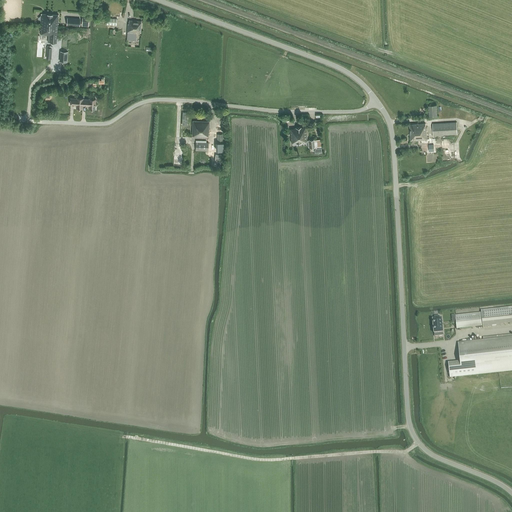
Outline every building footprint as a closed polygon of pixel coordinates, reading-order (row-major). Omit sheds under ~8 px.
[(57,43),(58,25),(58,15),(59,15),(41,13),(41,14),(40,29),(41,29),(41,34),(50,35),(50,42),(48,42),(57,43)] [(141,33),(142,21),(130,20),(129,24),(128,24),(127,40),(136,41),(137,32),(141,33)] [(76,105),(76,108),(83,108),(83,105),(83,99),(83,98),(77,98),(71,98),(70,105),(76,105)] [(83,105),(89,106),(89,109),(95,109),(96,99),(89,99),(83,99),(83,105)] [(429,116),(438,116),(437,105),(429,105),(429,116)] [(193,136),(207,136),(208,136),(208,132),(209,132),(210,122),(193,121),(193,136)] [(457,122),(433,124),(433,135),(457,134),(457,122)] [(426,123),(410,124),(411,140),(423,139),(427,139),(426,128),(426,123)] [(294,129),(290,129),(292,143),(307,142),(306,127),(294,128),(294,129)] [(217,134),(217,142),(223,142),(226,142),(226,134),(217,134)] [(317,139),(308,140),(309,148),(316,147),(317,148),(315,148),(315,153),(322,152),(321,147),(321,139),(317,139)] [(470,147),(470,146),(470,145),(469,143),(467,142),(466,141),(465,141),(463,141),(462,142),(461,142),(461,143),(460,144),(460,146),(460,148),(461,150),(462,151),(464,152),(465,152),(466,151),(467,151),(468,150),(469,149),(470,148),(470,147)] [(208,142),(196,142),(196,150),(208,150),(208,142)] [(480,313),(456,316),(456,318),(457,330),(482,327),(480,313)] [(434,334),(438,334),(439,337),(444,336),(442,319),(440,319),(440,316),(435,317),(435,320),(433,320),(434,326),(433,326),(434,326),(434,328),(434,329),(434,334)] [(461,362),(449,364),(450,377),(452,377),(454,377),(511,371),(511,370),(511,334),(483,338),(484,342),(459,344),(461,362)]
